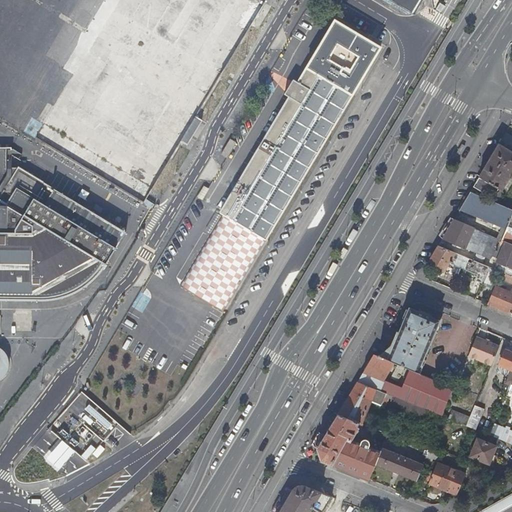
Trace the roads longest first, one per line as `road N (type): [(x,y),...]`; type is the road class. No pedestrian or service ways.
road 1 (unclassified): [(0,466),(92,343),(292,0)]
road 2 (primary): [(455,74),(198,511)]
road 3 (primary): [(224,511),(475,84)]
road 4 (unclassified): [(426,42),(247,347),(174,434)]
road 5 (residential): [(287,455),(393,277)]
road 6 (unclassified): [(174,434),(30,509)]
road 7 (residential): [(419,511),(287,455)]
road 8 (residential): [(511,327),(393,277)]
